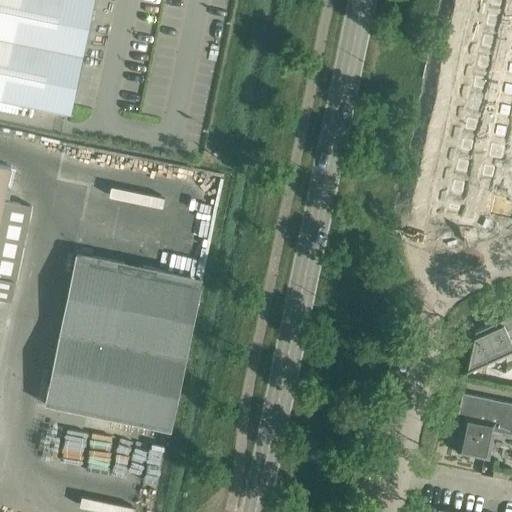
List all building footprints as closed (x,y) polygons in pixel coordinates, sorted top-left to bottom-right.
[(0,0),(0,99),(65,113),(88,0),(0,0)] [(511,0),(478,0),(468,47),(433,217),(491,229),(491,230),(493,230),(496,213),(511,215),(511,0)] [(0,164),(0,297),(12,300),(31,206),(5,200),(11,167),(0,164)] [(171,430),(202,282),(76,256),(45,403),(171,430)] [(511,351),(511,313),(475,330),(466,373),(511,351)] [(456,452),(489,459),(495,430),(511,433),(511,402),(462,392),(456,424),(462,425),(456,452)] [(509,472),(494,469),(493,475),(508,479),(509,472)]
